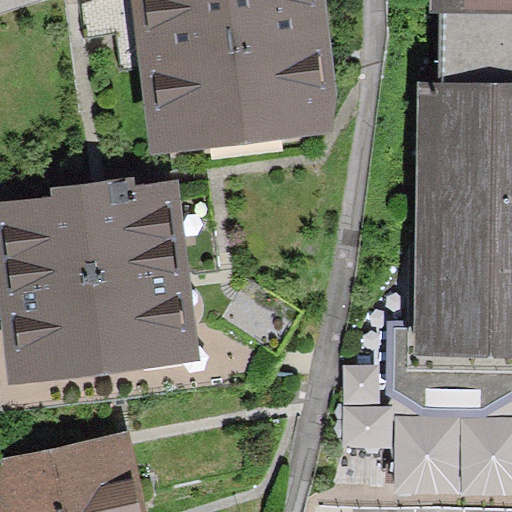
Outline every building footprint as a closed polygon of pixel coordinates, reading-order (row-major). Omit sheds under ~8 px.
[(324,0),(143,0),(159,145),(338,125),(324,0)] [(390,326),(389,393),(421,412),(482,414),(511,394),(511,0),(442,0),(441,85),(416,84),(414,326),(390,326)] [(178,189),(0,207),(0,217),(17,371),(195,352),(178,189)] [(511,394),(482,414),(421,412),(389,393),(345,407),(338,511),(377,511),(474,510),(489,509),(511,510),(511,394)] [(142,511),(126,436),(0,464),(0,499),(2,511),(142,511)]
